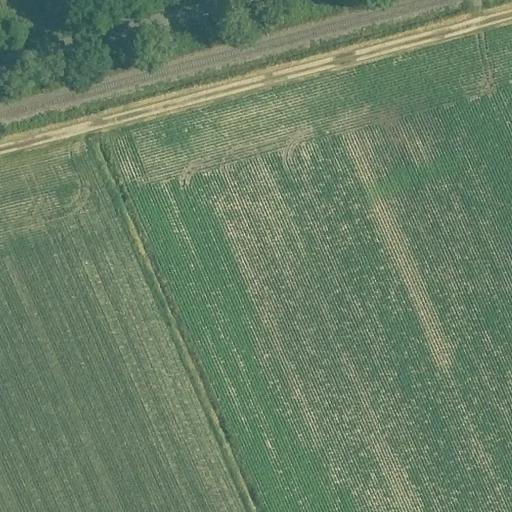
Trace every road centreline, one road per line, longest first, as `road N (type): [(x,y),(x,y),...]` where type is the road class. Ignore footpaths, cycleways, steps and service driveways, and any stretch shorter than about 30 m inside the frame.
road 1 (track): [(511,20),(0,154)]
road 2 (unclassified): [(0,56),(214,0)]
